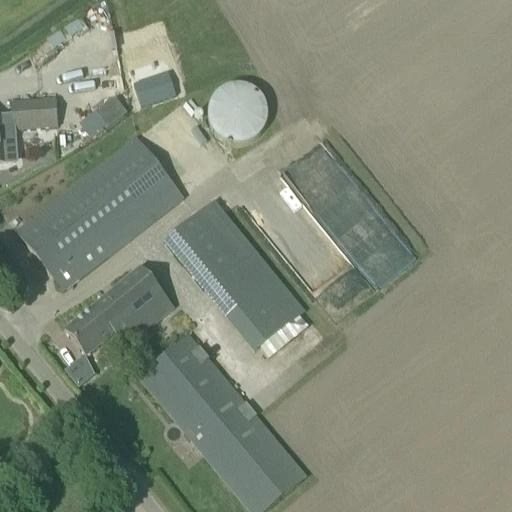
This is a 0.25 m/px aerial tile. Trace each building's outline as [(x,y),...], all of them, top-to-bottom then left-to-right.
[(265,136),(249,83),(202,97),(218,150),(265,136)] [(0,165),(2,165),(1,137),(56,133),(55,104),(10,107),(11,121),(0,121),(0,165)] [(15,236),(62,296),(180,201),(132,142),(15,236)] [(163,249),(232,332),(281,291),(212,208),(163,249)] [(63,335),(85,361),(113,337),(125,351),(173,312),(140,271),(63,335)] [(138,382),(246,511),(267,511),(305,481),(188,340),(138,382)]
